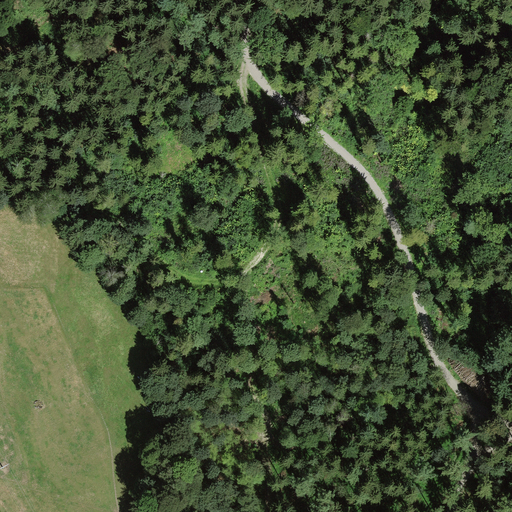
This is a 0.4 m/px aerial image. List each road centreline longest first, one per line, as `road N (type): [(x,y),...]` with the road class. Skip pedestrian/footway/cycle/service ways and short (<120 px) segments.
road 1 (track): [(510,430),(466,399),(432,350),(392,216),(359,162),(264,82),(250,60),(239,0)]
road 2 (track): [(250,60),(241,80),(274,191),(275,224),(251,267),(222,279),(178,274),(77,181),(0,127)]
